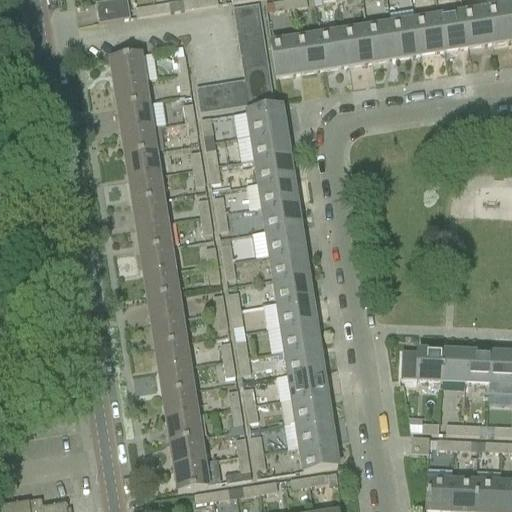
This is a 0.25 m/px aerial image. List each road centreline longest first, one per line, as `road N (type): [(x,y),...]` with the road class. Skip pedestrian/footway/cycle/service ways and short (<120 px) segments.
road 1 (unclassified): [(382,511),(322,160),(325,138),(339,124),(511,94)]
road 2 (tertiary): [(117,511),(35,0)]
